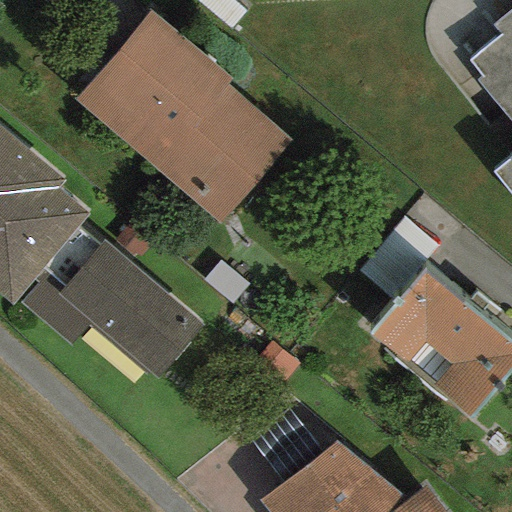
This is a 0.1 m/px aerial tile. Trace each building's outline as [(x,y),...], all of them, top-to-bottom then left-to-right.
[(511,125),(511,156),(491,173),(511,198),(511,9),(491,27),(499,37),(468,62),(481,77),(476,81),(511,125)] [(150,10),(70,99),(218,224),(290,140),(225,84),(230,79),(150,10)] [(0,128),(0,167),(19,145),(0,128)] [(61,180),(19,145),(0,167),(0,295),(11,305),(87,214),(55,187),(61,180)] [(201,326),(101,241),(56,293),(40,279),(19,303),(69,346),(89,322),(156,378),(201,326)] [(511,371),(511,345),(422,269),(367,335),(470,421),(511,371)] [(334,443),(256,501),(265,511),(442,511),(424,487),(405,500),(334,443)]
